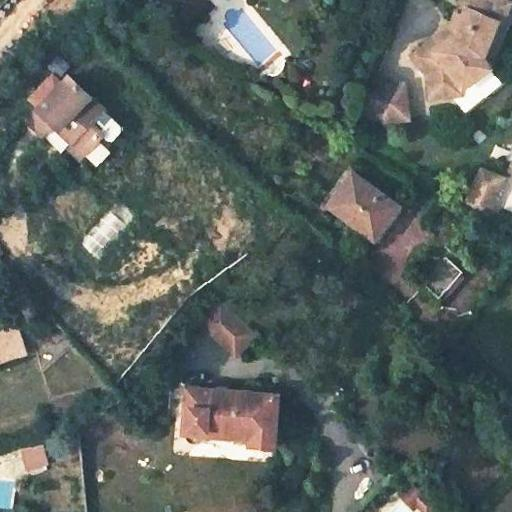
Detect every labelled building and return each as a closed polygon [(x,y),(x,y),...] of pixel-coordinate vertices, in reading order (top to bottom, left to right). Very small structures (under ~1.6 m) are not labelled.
[(423,101),(444,98),(443,91),(452,83),(460,77),(464,83),(481,70),(474,62),(478,51),(487,54),(498,30),(491,27),(499,6),(485,0),(454,0),(443,28),(444,29),(449,36),(428,51),(423,45),(404,59),(419,78),(423,101)] [(485,0),(499,6),(491,27),(498,30),(510,3),(509,2),(509,0),(485,0)] [(444,29),(423,45),(428,51),(449,36),(444,29)] [(474,62),(481,70),(487,54),(478,51),(474,62)] [(481,70),(464,83),(477,99),(494,86),(481,70)] [(443,91),(444,98),(454,97),(452,83),(443,91)] [(353,115),(376,125),(399,122),(395,88),(381,90),(366,84),(353,115)] [(69,151),(82,165),(104,142),(99,137),(93,131),(106,118),(72,85),(31,126),(45,142),(58,129),(76,146),(69,151)] [(112,124),(106,118),(93,131),(99,137),(112,124)] [(468,208),(488,219),(506,183),(486,172),(468,208)] [(394,207),(349,174),(326,205),(372,238),(394,207)] [(417,276),(439,294),(460,271),(440,252),(417,276)] [(194,322),(232,357),(253,333),(215,299),(194,322)] [(0,311),(0,363),(1,365),(24,358),(10,309),(0,311)] [(246,443),(270,445),(273,393),(183,386),(179,432),(246,437),(246,443)] [(22,467),(44,463),(40,443),(18,447),(22,467)] [(408,477),(394,491),(411,509),(414,506),(419,511),(425,511),(433,504),(408,477)]
